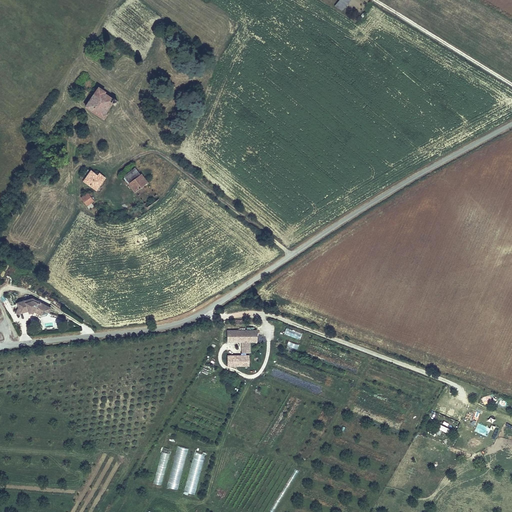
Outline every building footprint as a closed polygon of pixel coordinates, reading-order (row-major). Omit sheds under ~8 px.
[(345,12),(348,7),(341,2),(338,7),(345,12)] [(107,90),(99,84),(96,88),(92,94),(85,105),(104,119),(108,113),(106,112),(113,102),(115,104),(119,99),(115,96),(114,96),(106,91),(107,90)] [(141,173),(135,166),(124,176),(135,192),(149,183),(142,173),(141,173)] [(98,173),(91,168),(82,180),(97,191),(107,177),(100,171),(98,173)] [(160,198),(149,183),(135,192),(148,206),(160,198)] [(90,210),(94,206),(92,203),(94,201),(88,192),(81,197),(90,210)] [(23,309),(27,309),(26,304),(44,301),(38,296),(21,299),(22,304),(23,309)] [(26,304),(27,309),(34,308),(42,314),(43,317),(46,317),(50,312),(53,308),(44,301),(26,304)] [(74,317),(71,321),(76,326),(79,322),(74,317)] [(284,334),(301,341),(304,334),(286,327),(284,334)] [(257,343),(257,332),(228,332),(228,343),(242,343),(242,354),(250,354),(250,343),(257,343)] [(297,353),(299,344),(288,341),(285,349),(297,353)] [(227,365),(250,365),(250,354),(227,354),(227,365)] [(439,434),(441,430),(446,433),(449,428),(436,423),(432,431),(439,434)] [(480,436),(487,432),(482,423),(475,427),(480,436)] [(177,445),(167,487),(178,490),(188,448),(177,445)] [(161,485),(171,449),(163,447),(153,483),(161,485)] [(194,451),(183,492),(195,495),(205,454),(194,451)] [(295,468),(290,478),(294,480),(299,471),(295,468)]
